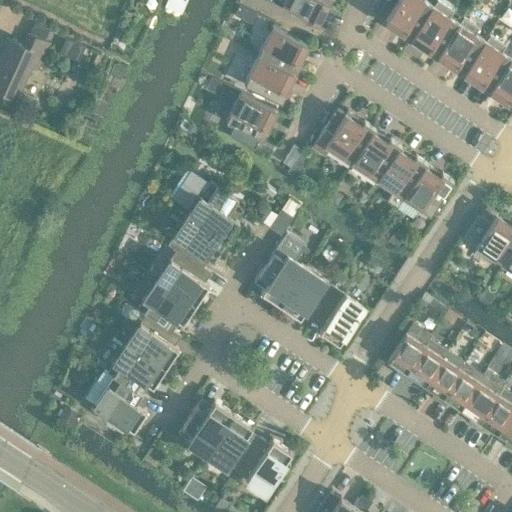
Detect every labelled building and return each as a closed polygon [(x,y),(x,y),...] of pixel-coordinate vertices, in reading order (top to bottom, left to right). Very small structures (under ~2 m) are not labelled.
[(186,0),(166,0),(165,2),(182,10),(186,0)] [(330,0),(283,0),(282,2),(320,21),(321,18),(320,18),(328,2),(329,2),(330,0)] [(395,0),(382,20),(384,22),(385,21),(400,30),(399,32),(410,39),(411,38),(410,37),(432,3),(427,0),(395,0)] [(432,3),(410,37),(411,38),(426,48),(425,49),(436,56),(437,55),(436,54),(458,21),(449,14),(453,8),(440,0),(435,0),(433,4),(432,3)] [(458,21),(436,54),(437,55),(452,65),(451,66),(463,74),(463,73),(462,72),(484,38),(475,31),(478,25),(463,15),(459,21),(458,21)] [(258,53),(295,71),(300,60),(299,60),(307,43),(308,44),(309,42),(272,24),(258,53)] [(0,97),(13,103),(30,65),(36,68),(48,42),(28,32),(23,44),(6,36),(0,49),(0,97)] [(484,38),(462,72),(463,73),(478,82),(478,84),(489,91),(489,90),(488,89),(511,55),(501,49),(505,43),(489,33),(486,39),(484,38)] [(59,51),(78,60),(85,44),(66,35),(59,51)] [(295,72),(295,71),(258,53),(243,82),(281,100),(287,88),(286,88),(293,71),(295,72)] [(511,56),(511,55),(488,89),(489,90),(504,100),(504,101),(511,106),(511,56)] [(240,89),(225,119),(234,123),(229,133),(229,134),(238,138),(254,146),(259,135),(263,137),(269,125),(267,125),(275,109),(277,109),(278,107),(251,94),(240,89)] [(349,109),(347,107),(345,111),(337,105),(319,132),(311,144),(324,153),(329,145),(351,160),(373,126),(374,127),(375,126),(364,118),(363,120),(348,110),(349,109)] [(389,137),(374,127),(373,126),(351,160),(377,177),(399,144),(400,144),(401,143),(390,136),(389,137)] [(416,153),(415,154),(400,144),(399,144),(377,177),(392,188),(386,197),(396,205),(396,204),(425,161),(426,162),(427,161),(416,153)] [(286,170),(296,176),(310,155),(300,149),(286,170)] [(441,172),(426,162),(425,161),(396,204),(412,215),(419,205),(430,213),(431,210),(436,214),(449,193),(445,190),(453,178),(442,171),(441,172)] [(190,208),(187,212),(226,238),(239,219),(234,216),(244,201),(210,178),(209,180),(187,165),(168,193),(190,208)] [(480,211),(491,219),(497,209),(486,202),(480,211)] [(511,219),(499,211),(500,210),(498,208),(497,209),(491,219),(475,243),(477,244),(474,250),(489,260),(492,254),(502,261),(511,245),(511,219)] [(167,242),(176,248),(176,247),(201,264),(202,263),(208,254),(213,258),(226,238),(187,212),(167,242)] [(305,264),(295,258),(305,243),(286,230),(253,279),(263,285),(260,290),(280,303),(305,264)] [(511,245),(502,261),(511,267),(511,245)] [(176,248),(157,276),(196,302),(209,282),(204,279),(210,269),(202,263),(201,264),(176,247),(176,248)] [(312,317),(334,284),(305,264),(280,303),(299,316),(302,311),(312,317)] [(137,306),(145,311),(146,310),(171,327),(178,318),(183,321),(196,302),(157,276),(137,306)] [(334,284),(312,317),(321,324),(318,329),(338,342),(344,333),(349,336),(359,320),(355,317),(364,303),(334,284)] [(180,333),(171,327),(146,310),(145,311),(127,339),(165,365),(178,346),(173,342),(180,333)] [(402,375),(424,342),(429,335),(431,332),(412,319),(386,358),(398,366),(395,370),(402,375)] [(412,375),(423,383),(447,347),(429,335),(424,342),(402,375),(409,380),(412,375)] [(152,385),(165,365),(127,339),(107,368),(104,366),(103,367),(114,373),(141,391),(141,390),(147,381),(152,385)] [(431,394),(438,399),(465,359),(447,347),(423,383),(434,390),(431,394)] [(483,371),(482,371),(465,359),(438,399),(445,404),(448,399),(459,407),(483,371)] [(501,383),(501,384),(504,379),(485,366),(482,371),(483,371),(459,407),(470,414),(467,418),(474,423),(501,383)] [(148,395),(141,390),(141,391),(114,373),(103,367),(85,395),(95,402),(94,402),(108,411),(105,416),(121,427),(124,422),(133,428),(146,408),(142,405),(148,395)] [(511,405),(511,390),(501,384),(501,383),(474,423),(482,428),(485,424),(495,431),(511,405)] [(178,430),(208,449),(233,411),(214,398),(211,402),(200,396),(178,430)] [(503,442),(510,447),(511,444),(511,405),(495,431),(506,438),(503,442)] [(253,423),(233,411),(208,449),(236,468),(259,435),(249,429),(253,423)] [(268,441),(259,435),(236,468),(266,488),(275,475),(280,478),(290,462),(285,459),(292,449),(272,436),(268,441)] [(330,489),(314,511),(354,511),(366,495),(360,491),(353,503),(340,494),(339,495),(330,489)] [(366,495),(354,511),(366,511),(364,510),(372,499),(366,495)]
